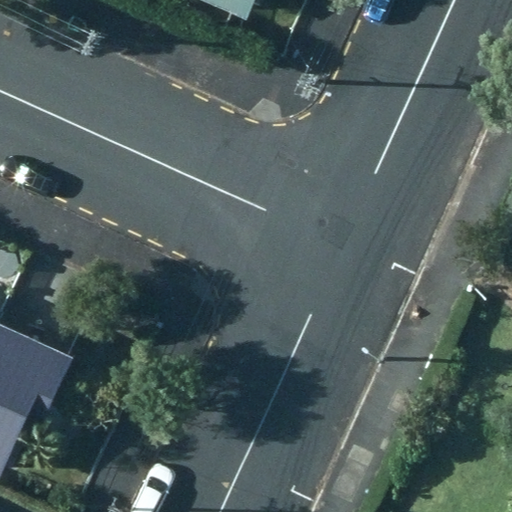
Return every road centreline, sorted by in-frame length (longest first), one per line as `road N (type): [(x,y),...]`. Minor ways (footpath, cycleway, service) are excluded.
road 1 (tertiary): [(0,92),(335,244)]
road 2 (tertiary): [(214,511),(335,244)]
road 3 (residential): [(335,244),(451,0)]
